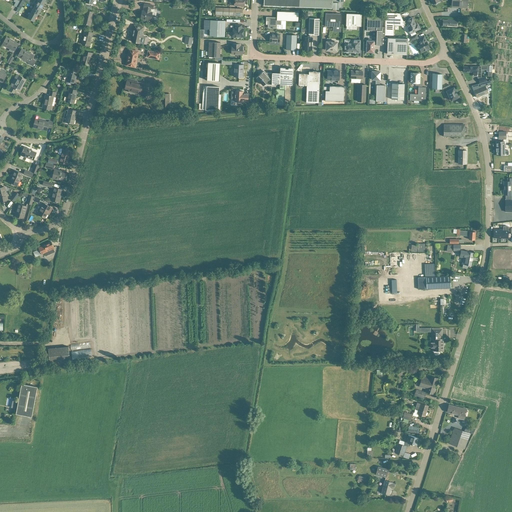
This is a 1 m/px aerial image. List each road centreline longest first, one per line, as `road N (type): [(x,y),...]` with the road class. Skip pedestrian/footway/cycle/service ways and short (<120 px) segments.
road 1 (unclassified): [(407,511),(479,285),(488,227),(483,136),(446,54)]
road 2 (unclassified): [(20,233),(40,232),(65,206),(118,0)]
road 3 (residential): [(254,53),(423,63),(446,54)]
